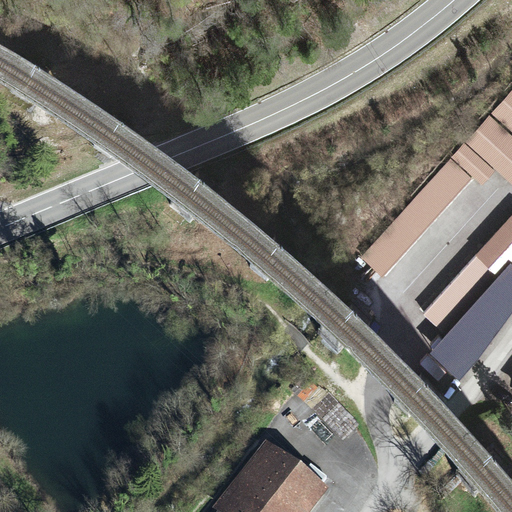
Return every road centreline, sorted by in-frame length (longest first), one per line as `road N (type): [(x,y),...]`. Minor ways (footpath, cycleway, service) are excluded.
road 1 (secondary): [(452,0),(376,56),(286,105),(0,223)]
road 2 (track): [(43,244),(120,245),(234,283),(366,406)]
road 3 (residential): [(511,333),(368,511)]
